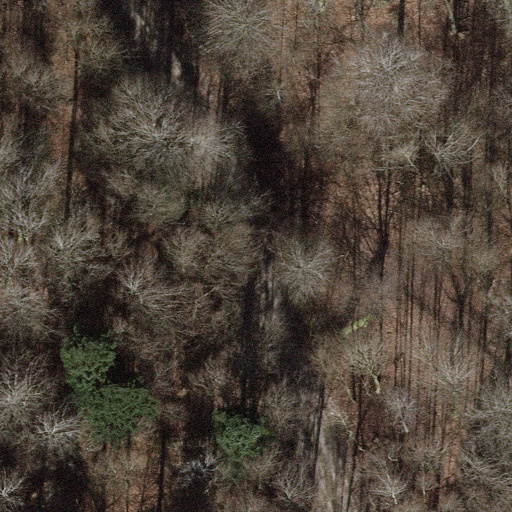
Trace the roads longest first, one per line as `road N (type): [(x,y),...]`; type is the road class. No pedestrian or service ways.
road 1 (track): [(132,0),(193,91),(340,511)]
road 2 (track): [(193,91),(511,338)]
